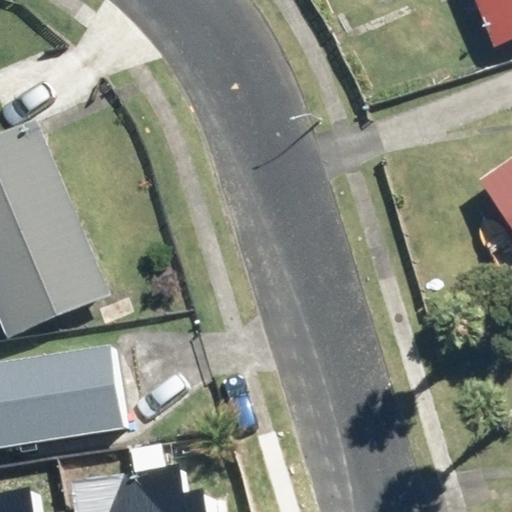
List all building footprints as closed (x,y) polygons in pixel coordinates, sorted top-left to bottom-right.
[(511,0),(471,0),(493,57),(511,49),(511,0)] [(60,120),(0,144),(0,266),(30,338),(132,296),(60,120)] [(511,165),(473,192),(511,248),(511,165)] [(0,363),(0,439),(139,419),(127,344),(0,363)] [(0,504),(0,511),(220,511),(218,500),(193,504),(189,477),(88,492),(91,511),(47,511),(45,497),(0,504)]
